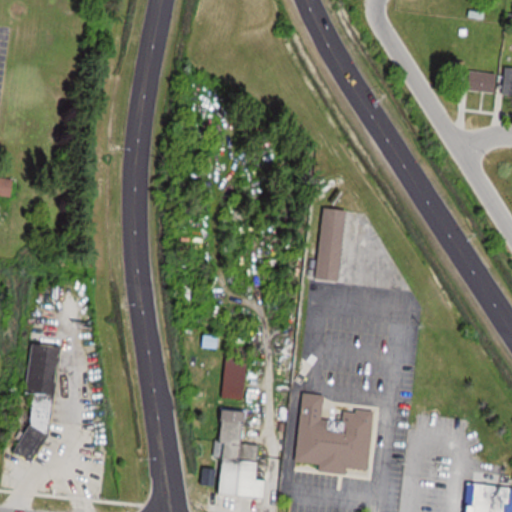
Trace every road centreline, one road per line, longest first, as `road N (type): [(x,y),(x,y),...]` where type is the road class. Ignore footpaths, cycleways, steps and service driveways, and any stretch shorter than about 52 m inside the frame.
road 1 (secondary): [(163,0),(134,191),(139,287),(173,511)]
road 2 (secondary): [(511,332),(304,0)]
road 3 (residential): [(511,231),(373,0)]
